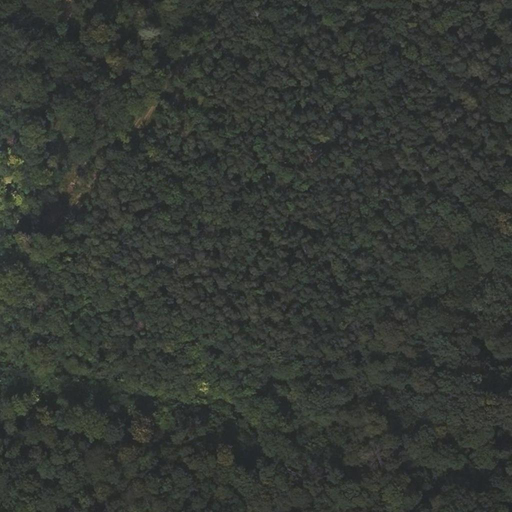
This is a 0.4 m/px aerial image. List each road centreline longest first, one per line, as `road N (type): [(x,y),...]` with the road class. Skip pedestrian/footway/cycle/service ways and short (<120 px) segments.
road 1 (unknown): [(455,0),(336,112),(257,209),(171,248),(0,239)]
road 2 (unknown): [(199,0),(0,230)]
road 3 (unknown): [(113,95),(0,17)]
